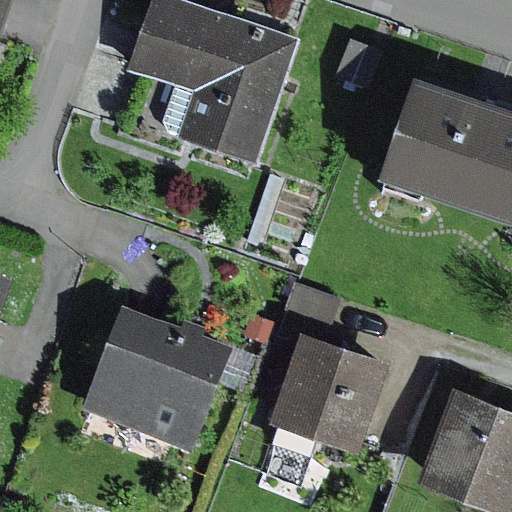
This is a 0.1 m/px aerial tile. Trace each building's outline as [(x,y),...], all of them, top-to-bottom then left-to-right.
[(0,0),(0,31),(11,0),(0,0)] [(300,42),(171,0),(151,0),(127,73),(194,93),(179,141),(256,168),(300,42)] [(384,54),(352,42),(335,78),(368,91),(384,54)] [(511,118),(412,85),(376,186),(511,232),(511,118)] [(289,302),(296,285),(297,281),(274,273),(266,294),(289,302)] [(0,312),(10,283),(0,279),(0,312)] [(341,301),(296,285),(289,302),(286,310),(332,326),(341,301)] [(180,332),(121,310),(81,413),(191,457),(233,351),(199,339),(203,330),(183,322),(180,332)] [(388,367),(298,338),(292,356),(283,352),(267,402),(275,405),(268,427),(358,459),(388,367)] [(511,511),(511,414),(451,391),(416,488),(478,511),(511,511)]
